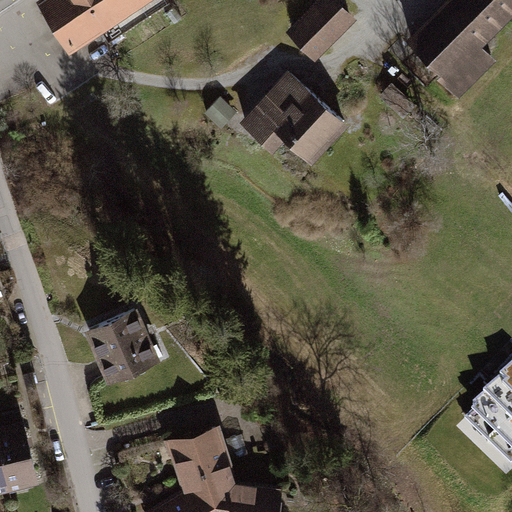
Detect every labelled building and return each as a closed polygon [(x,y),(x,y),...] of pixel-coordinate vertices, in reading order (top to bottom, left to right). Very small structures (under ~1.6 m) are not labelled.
[(72,46),(144,0),(43,0),(72,46)] [(333,0),(321,0),(291,29),(315,53),(351,17),(333,0)] [(511,2),(511,0),(449,0),(412,37),(461,87),(489,59),(473,42),(511,2)] [(343,125),(289,75),(248,119),(274,143),(286,129),(315,156),(343,125)] [(221,95),(204,113),(220,127),(236,109),(221,95)] [(137,307),(88,329),(110,380),(160,359),(137,307)] [(23,417),(0,423),(0,464),(5,485),(38,477),(23,417)] [(235,477),(217,421),(169,436),(186,487),(217,498),(235,477)] [(275,511),(280,483),(235,477),(217,498),(218,511),(275,511)] [(218,511),(217,498),(186,487),(145,510),(146,511),(218,511)]
